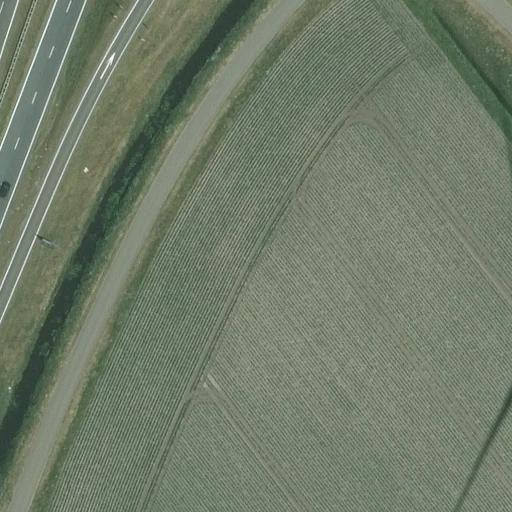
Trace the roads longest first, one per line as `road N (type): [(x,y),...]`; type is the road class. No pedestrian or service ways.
road 1 (unclassified): [(16,511),(166,177),(291,0)]
road 2 (trunk): [(0,306),(91,93),(147,0)]
road 3 (trunk): [(0,184),(68,0)]
